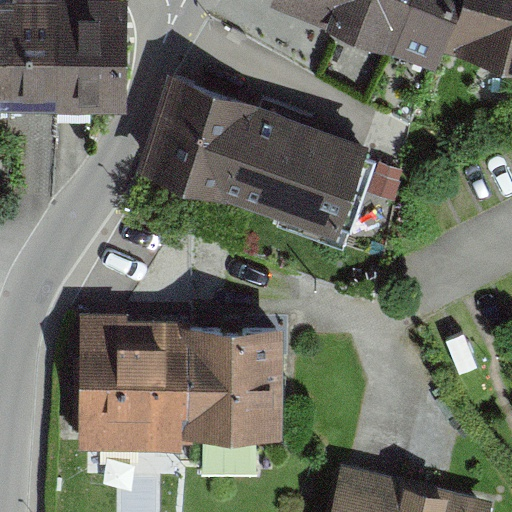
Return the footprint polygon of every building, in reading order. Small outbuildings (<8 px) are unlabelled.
[(128,0),(0,0),(0,99),(58,100),(128,101),(128,0)] [(511,0),(269,0),(268,6),(426,63),(432,47),(511,75),(511,0)] [(251,101),(169,73),(137,168),(217,194),(220,183),(275,201),(277,193),(338,213),(357,155),(297,136),(300,126),(248,109),(251,101)] [(111,312),(70,312),(70,447),(173,447),(173,431),(281,431),(281,319),(158,318),(158,336),(111,336),(111,312)] [(485,511),(488,499),(339,467),(328,511),(485,511)]
